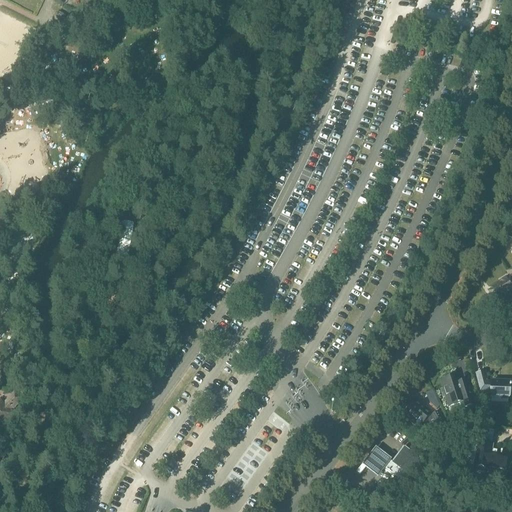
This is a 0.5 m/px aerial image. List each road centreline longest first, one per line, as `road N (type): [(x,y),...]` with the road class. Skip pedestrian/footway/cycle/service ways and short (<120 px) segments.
road 1 (residential): [(289,511),(430,322)]
road 2 (unclassified): [(430,322),(511,135)]
